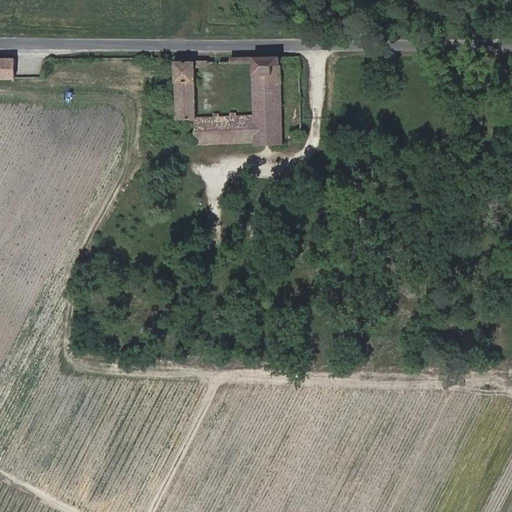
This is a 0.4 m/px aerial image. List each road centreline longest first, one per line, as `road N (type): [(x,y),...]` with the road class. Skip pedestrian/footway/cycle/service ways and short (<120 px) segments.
road 1 (unclassified): [(0,43),(511,45)]
road 2 (track): [(148,511),(223,368)]
